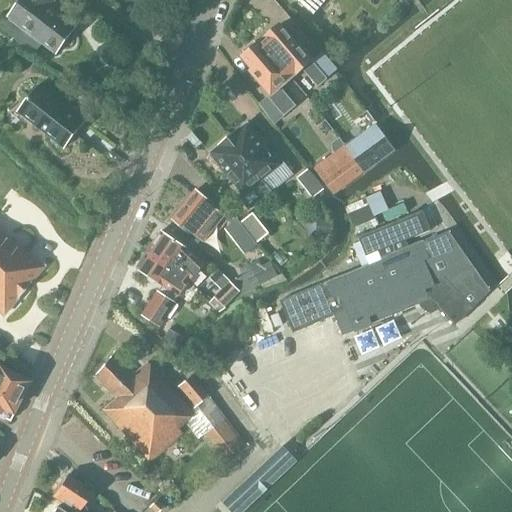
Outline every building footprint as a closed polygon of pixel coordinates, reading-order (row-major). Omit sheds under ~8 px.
[(21,0),(8,17),(56,53),(75,28),(49,7),(54,0),(21,0)] [(296,0),(313,15),(325,0),(296,0)] [(280,25),(260,42),(291,79),(302,69),(318,87),(327,79),(280,25)] [(254,42),(243,51),(246,55),(242,58),(253,70),(250,72),(270,95),(268,97),(284,116),(295,106),(280,88),(291,79),(260,42),(256,45),(254,42)] [(294,79),(285,87),(300,104),(309,95),(294,79)] [(17,111),(64,148),(84,123),(37,86),(17,111)] [(246,124),(228,138),(262,180),(280,166),(247,124),(248,124),(247,123),(245,124),(246,124)] [(395,151),(376,124),(362,134),(370,144),(352,157),(364,173),(395,151)] [(262,180),(228,138),(210,152),(208,153),(210,155),(210,154),(243,195),(262,180)] [(318,167),(314,169),(333,195),(364,173),(352,157),(325,177),(318,167)] [(287,162),(268,176),(275,186),(294,172),(287,162)] [(296,179),(312,199),(323,190),(307,170),(296,179)] [(172,219),(189,233),(192,230),(202,238),(219,216),(209,208),(212,204),(195,191),(172,219)] [(381,260),(279,301),(293,333),(347,311),(356,331),(417,305),(421,310),(425,312),(429,313),(433,313),(437,312),(441,310),(454,325),(490,292),(448,232),(409,248),(405,241),(430,231),(422,211),(358,237),(366,257),(378,252),(381,260)] [(241,222),(258,242),(269,234),(252,213),(241,222)] [(0,314),(1,315),(1,316),(42,266),(41,266),(23,251),(0,231),(0,314)] [(206,267),(204,265),(188,249),(161,231),(148,249),(175,268),(189,281),(191,283),(206,267)] [(191,283),(189,281),(175,268),(148,249),(136,268),(163,286),(159,293),(172,301),(176,295),(178,296),(191,283)] [(235,281),(242,294),(277,275),(270,262),(235,281)] [(214,298),(223,307),(239,292),(230,282),(214,298)] [(142,316),(160,327),(175,303),(159,293),(157,292),(142,316)] [(146,363),(134,374),(112,353),(92,377),(114,399),(102,411),(114,425),(148,462),(183,432),(178,427),(192,414),(158,375),(157,376),(146,363)] [(0,417),(8,422),(6,420),(26,383),(0,368),(0,417)] [(206,396),(189,376),(177,387),(193,407),(206,396)] [(205,434),(224,460),(243,445),(215,410),(208,415),(216,426),(205,434)] [(53,497),(75,511),(76,511),(89,495),(80,488),(81,486),(67,476),(65,478),(62,478),(57,486),(58,488),(53,497)]
